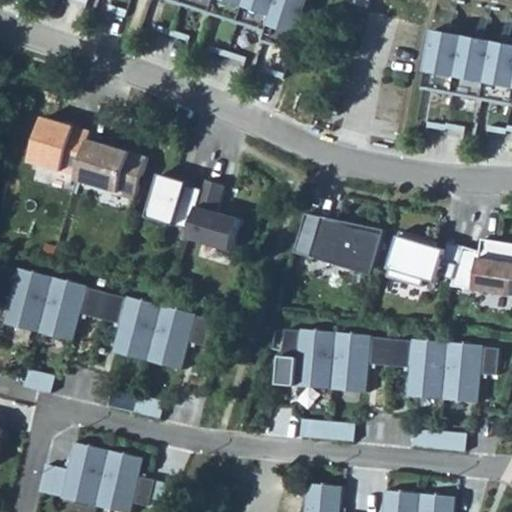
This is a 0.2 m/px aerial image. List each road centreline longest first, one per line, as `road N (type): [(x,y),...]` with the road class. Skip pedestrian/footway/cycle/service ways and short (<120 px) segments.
road 1 (residential): [(511,470),(193,442),(71,412),(43,432),(26,511)]
road 2 (residential): [(0,25),(124,67),(352,164),(511,181)]
